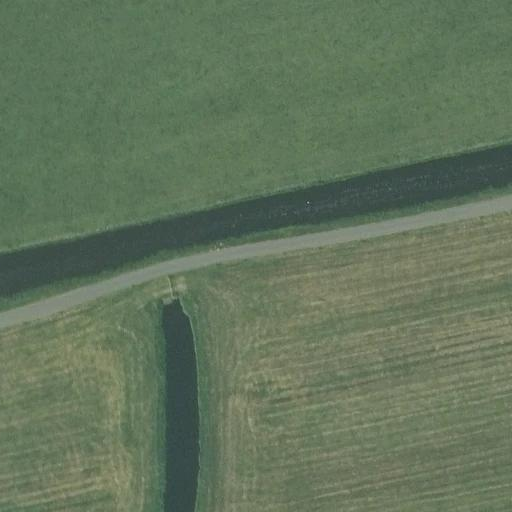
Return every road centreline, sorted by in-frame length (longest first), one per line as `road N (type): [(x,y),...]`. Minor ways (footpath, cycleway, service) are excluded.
road 1 (unclassified): [(0,321),(164,270),(511,203)]
road 2 (track): [(240,511),(213,261)]
